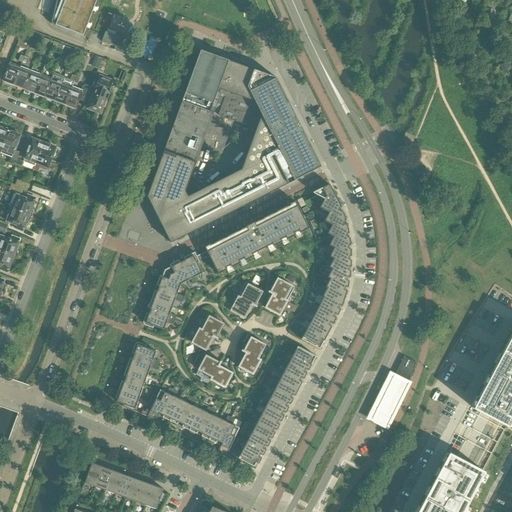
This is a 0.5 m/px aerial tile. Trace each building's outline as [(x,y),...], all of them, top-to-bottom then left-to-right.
[(56,0),(51,24),(55,26),(83,36),(89,20),(90,16),(94,5),(96,0),(56,0)] [(5,6),(0,18),(0,21),(5,23),(11,8),(5,6)] [(105,32),(102,42),(112,45),(115,35),(105,32)] [(501,40),(507,42),(509,34),(504,32),(501,40)] [(44,38),(34,34),(32,40),(42,44),(44,38)] [(17,46),(27,49),(30,41),(20,37),(17,46)] [(50,40),(44,38),(42,44),(41,47),(44,48),(50,40)] [(127,44),(122,42),(117,40),(115,47),(114,50),(123,53),(127,44)] [(64,46),(60,56),(70,60),(74,50),(64,46)] [(170,243),(321,167),(276,78),(200,50),(147,197),(170,243)] [(98,67),(101,57),(95,55),(92,65),(98,67)] [(510,67),(508,62),(500,66),(503,71),(510,67)] [(10,83),(14,84),(21,67),(12,64),(10,63),(3,80),(4,81),(4,82),(9,84),(10,83)] [(44,96),(45,96),(51,79),(44,76),(48,66),(45,65),(43,70),(41,75),(34,92),(38,94),(38,95),(43,97),(44,96)] [(23,88),(24,88),(30,71),(21,67),(14,84),(17,86),(17,87),(22,89),(23,88)] [(31,91),(34,92),(41,75),(30,71),(24,88),(25,88),(25,90),(30,92),(31,91)] [(55,100),(63,78),(64,77),(53,73),(51,79),(45,96),(45,98),(50,100),(52,99),(55,100)] [(62,103),(65,104),(72,87),(74,82),(76,76),(72,75),(70,81),(63,78),(55,100),(56,100),(56,102),(61,104),(62,103)] [(94,79),(91,87),(95,89),(108,94),(112,83),(106,80),(106,79),(100,76),(99,77),(96,76),(95,80),(94,79)] [(86,99),(90,88),(91,87),(85,85),(83,86),(81,90),(72,87),(65,104),(69,105),(69,107),(74,109),(75,108),(76,108),(79,99),(82,100),(83,97),(86,99)] [(91,87),(90,88),(94,89),(87,108),(100,113),(108,94),(95,89),(91,87)] [(0,151),(8,130),(8,128),(3,127),(1,128),(0,127),(0,151)] [(8,131),(8,130),(0,151),(0,152),(0,153),(11,157),(10,162),(15,164),(19,153),(14,151),(17,144),(17,145),(19,141),(18,141),(20,135),(16,134),(16,131),(11,130),(9,131),(9,130),(8,131)] [(23,161),(34,165),(42,143),(42,142),(37,140),(35,141),(31,140),(29,145),(28,145),(27,148),(28,149),(25,155),(19,153),(15,164),(21,166),(23,161)] [(42,143),(34,165),(39,167),(40,164),(48,167),(52,157),(56,158),(59,150),(54,148),(54,146),(49,144),(47,146),(43,144),(42,143)] [(17,180),(15,186),(23,189),(26,190),(29,185),(17,180)] [(23,189),(15,186),(12,184),(9,190),(21,194),(23,189)] [(330,184),(313,192),(341,207),(341,206),(330,184)] [(324,199),(320,207),(346,221),(346,220),(343,213),(338,210),(340,207),(342,208),(341,207),(313,192),(313,193),(324,199)] [(11,203),(9,208),(31,216),(33,211),(34,211),(34,210),(32,211),(31,210),(34,202),(33,202),(33,201),(33,200),(33,199),(32,198),(32,197),(31,197),(30,197),(29,197),(28,197),(28,198),(27,198),(27,199),(20,196),(14,194),(10,203),(11,203)] [(207,251),(207,252),(209,256),(219,274),(227,270),(226,268),(231,265),(232,267),(240,263),(239,261),(244,258),(245,261),(254,256),(253,254),(259,251),(257,247),(264,243),(266,247),(272,244),(274,246),(282,242),(281,240),(286,237),(287,240),(296,235),(294,233),(299,230),(300,233),(309,228),(300,210),(298,206),(297,205),(257,226),(255,222),(254,223),(253,222),(252,223),(253,223),(248,226),(248,225),(247,226),(245,227),(247,231),(207,251)] [(329,213),(325,220),(349,233),(347,226),(343,223),(344,221),(346,222),(346,221),(320,207),(320,208),(329,213)] [(31,216),(9,208),(8,211),(7,211),(4,220),(17,225),(17,226),(16,226),(17,227),(17,228),(18,229),(19,229),(19,230),(20,230),(21,230),(22,229),(23,229),(23,228),(23,227),(24,228),(27,220),(29,220),(29,222),(30,221),(29,220),(31,216)] [(332,225),(328,233),(351,245),(350,238),(346,236),(347,233),(349,234),(349,233),(325,220),(325,221),(332,225)] [(0,221),(0,227),(6,230),(8,224),(0,221)] [(334,237),(330,244),(351,256),(351,249),(348,248),(349,245),(351,246),(351,245),(328,233),(334,237)] [(0,251),(15,258),(17,253),(18,252),(18,251),(17,252),(15,251),(18,243),(17,243),(18,242),(18,241),(18,240),(17,239),(16,238),(15,238),(14,238),(13,238),(12,238),(12,239),(11,240),(0,236),(0,251)] [(334,248),(330,256),(351,267),(351,262),(351,260),(348,259),(350,256),(351,257),(351,256),(330,244),(329,245),(334,248)] [(15,258),(0,251),(0,265),(1,266),(1,267),(1,268),(1,269),(2,270),(3,271),(4,271),(5,271),(6,270),(7,270),(7,269),(8,269),(12,261),(13,261),(14,263),(14,262),(14,261),(15,258)] [(185,260),(182,261),(191,279),(194,277),(202,273),(198,263),(200,262),(195,252),(184,258),(185,260)] [(334,259),(330,266),(350,277),(350,274),(351,271),(348,270),(349,267),(351,268),(351,267),(330,256),(334,259)] [(171,267),(165,270),(181,284),(191,279),(182,261),(180,263),(179,260),(169,265),(171,267)] [(332,269),(328,277),(348,287),(349,281),(346,280),(348,277),(350,278),(350,277),(330,266),(329,267),(332,269)] [(159,287),(158,289),(177,296),(177,294),(181,284),(165,270),(163,277),(160,276),(157,286),(159,287)] [(330,279),(326,286),(345,297),(347,291),(344,290),(346,287),(348,288),(348,287),(328,277),(330,279)] [(272,284),(268,291),(287,302),(288,301),(285,299),(292,286),(277,278),(274,284),(273,284),(272,284)] [(238,295),(237,296),(257,307),(260,300),(260,299),(260,298),(263,291),(248,283),(241,297),(238,295)] [(437,371),(438,372),(495,286),(511,297),(511,295),(494,284),(437,371)] [(327,288),(323,296),(342,306),(344,300),(341,299),(343,296),(345,297),(326,286),(326,287),(327,288)] [(155,291),(152,299),(172,307),(175,300),(177,296),(158,289),(157,292),(155,291)] [(287,302),(268,291),(268,292),(271,294),(268,300),(267,300),(267,301),(268,301),(268,302),(265,308),(280,316),(287,302)] [(257,307),(237,296),(230,311),(245,319),(248,313),(249,313),(250,312),(253,306),(256,307),(257,307)] [(324,297),(320,305),(338,314),(339,313),(339,312),(340,309),(338,308),(339,305),(342,306),(323,296),(324,297)] [(151,309),(150,312),(170,319),(172,315),(172,314),(170,314),(172,307),(152,299),(148,308),(151,309)] [(319,306),(315,313),(334,323),(336,318),(334,317),(335,314),(338,315),(338,314),(320,305),(319,305),(319,306)] [(170,319),(150,312),(149,314),(147,313),(143,322),(143,323),(144,324),(144,325),(145,326),(153,329),(154,326),(164,330),(167,323),(168,323),(169,323),(170,319)] [(315,313),(311,322),(329,331),(333,324),(334,323),(315,313)] [(199,328),(198,328),(218,339),(221,332),(221,331),(221,330),(224,324),(209,315),(202,329),(199,328)] [(311,322),(306,330),(325,340),(327,335),(325,334),(326,331),(329,332),(329,331),(311,322)] [(218,339),(198,328),(191,343),(206,351),(209,345),(210,345),(211,345),(211,344),(214,338),(217,339),(218,339)] [(325,340),(306,330),(301,339),(320,349),(323,343),(320,342),(322,339),(324,341),(325,340)] [(473,407),(473,408),(475,409),(480,412),(508,427),(509,426),(511,420),(511,333),(507,342),(501,354),(496,364),(490,376),(489,376),(485,385),(478,397),(473,406),(473,407)] [(262,362),(263,361),(261,360),(258,358),(266,345),(250,337),(247,343),(246,343),(242,350),(241,350),(256,358),(260,360),(260,361),(262,362)] [(134,354),(133,357),(153,364),(155,360),(155,359),(153,359),(156,351),(146,348),(146,345),(141,343),(139,343),(138,342),(137,343),(136,343),(135,344),(135,345),(134,347),(132,351),(132,353),(134,354)] [(292,355),(311,365),(312,362),(316,356),(297,346),(293,355),(292,355)] [(265,362),(263,361),(262,362),(260,361),(260,360),(256,358),(241,350),(241,351),(244,353),(241,359),(240,360),(241,360),(241,361),(239,364),(238,367),(253,375),(260,361),(264,364),(265,362)] [(210,380),(209,382),(210,383),(211,380),(213,376),(221,361),(220,361),(213,358),(212,358),(205,355),(197,370),(211,377),(210,380)] [(288,364),(306,374),(307,373),(304,372),(305,369),(308,370),(311,365),(292,355),(292,356),(288,364)] [(416,362),(404,356),(394,375),(408,382),(415,368),(413,368),(416,362)] [(126,366),(126,367),(148,374),(147,374),(150,368),(151,369),(152,368),(153,364),(133,357),(132,359),(130,358),(127,365),(127,367),(126,366)] [(210,383),(209,382),(207,384),(209,385),(211,381),(225,388),(233,373),(227,370),(227,369),(227,368),(226,368),(220,364),(221,361),(213,376),(211,380),(210,383)] [(283,372),(302,382),(299,380),(301,377),(303,379),(306,374),(288,364),(284,372),(283,372)] [(126,376),(125,379),(143,386),(147,375),(148,374),(126,367),(126,369),(123,376),(126,376)] [(388,429),(412,381),(390,370),(365,418),(388,429)] [(302,382),(283,372),(283,373),(279,381),(297,391),(298,390),(299,387),(302,382)] [(143,386),(125,379),(124,382),(121,381),(119,388),(118,389),(139,397),(143,386)] [(294,396),(297,391),(279,381),(278,381),(279,381),(275,389),(274,389),(293,399),(293,398),(290,397),(292,394),(294,396)] [(154,402),(150,411),(147,417),(155,421),(158,415),(159,413),(161,414),(173,389),(169,388),(167,393),(160,390),(154,402)] [(139,397),(118,389),(118,390),(115,398),(117,399),(116,402),(123,404),(123,406),(122,406),(134,411),(138,399),(139,397)] [(169,421),(180,399),(174,397),(176,391),(173,389),(161,414),(163,415),(162,417),(169,421)] [(293,399),(274,389),(274,390),(270,398),(288,408),(288,407),(286,406),(287,403),(290,404),(293,399)] [(180,399),(169,421),(170,421),(177,425),(177,424),(178,422),(180,423),(192,399),(189,397),(186,402),(180,400),(180,399)] [(265,407),(283,416),(284,416),(281,414),(283,412),(285,413),(288,408),(270,398),(269,398),(270,398),(265,406),(265,407)] [(189,430),(189,431),(199,409),(199,408),(199,409),(193,406),(196,401),(192,399),(180,423),(183,424),(182,427),(189,430)] [(200,433),(212,408),(208,406),(205,412),(200,409),(199,409),(189,431),(189,430),(196,434),(197,434),(198,432),(200,433)] [(261,415),(279,425),(279,424),(277,423),(278,420),(281,421),(283,416),(265,407),(261,415)] [(215,410),(212,408),(200,433),(202,434),(201,436),(208,440),(219,418),(213,415),(215,410)] [(256,423),(256,424),(275,433),(275,432),(272,431),(274,429),(276,430),(279,425),(261,415),(260,415),(260,416),(256,423)] [(219,418),(208,440),(209,440),(216,443),(217,441),(219,442),(231,418),(228,416),(225,421),(219,418)] [(235,419),(231,418),(219,442),(222,443),(221,445),(218,451),(226,455),(229,449),(232,443),(234,438),(236,435),(239,428),(232,425),(235,419)] [(411,419),(404,431),(420,442),(428,429),(411,419)] [(251,432),(270,442),(270,441),(268,440),(269,437),(272,438),(275,433),(256,424),(252,432),(251,432)] [(484,471),(506,428),(504,428),(482,470),(484,471)] [(267,447),(270,442),(251,432),(247,440),(265,450),(266,450),(263,448),(265,445),(267,447)] [(242,449),(261,459),(261,458),(259,457),(260,454),(263,455),(265,450),(247,440),(247,441),(243,449),(242,449)] [(258,464),(261,459),(242,449),(238,458),(244,462),(245,462),(254,467),(254,466),(256,463),(258,464)] [(426,495),(417,511),(463,511),(485,471),(449,452),(430,487),(432,488),(428,496),(426,495)] [(391,461),(365,511),(384,511),(406,468),(391,461)] [(84,483),(95,487),(102,467),(92,463),(84,483)] [(95,487),(105,490),(112,470),(102,467),(95,487)] [(105,490),(115,494),(122,474),(112,470),(105,490)] [(115,494),(125,498),(132,478),(122,474),(115,494)] [(125,498),(135,501),(143,481),(132,478),(125,498)] [(135,501),(145,505),(153,485),(143,481),(135,501)] [(153,485),(145,505),(156,509),(163,489),(153,485)]
